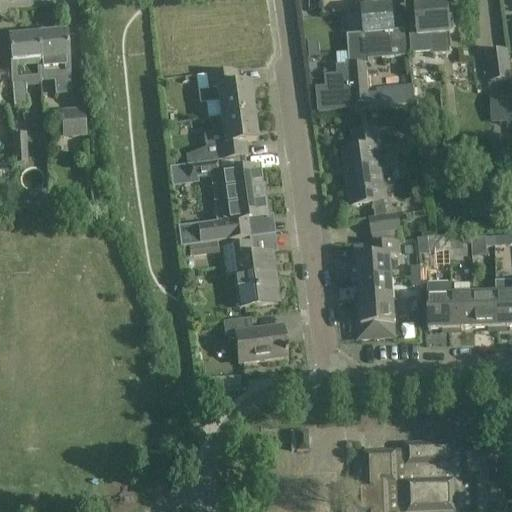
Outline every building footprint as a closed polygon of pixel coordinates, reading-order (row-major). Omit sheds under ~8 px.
[(412,39),(409,39),(410,58),(413,58),(431,57),(431,58),(451,57),(449,33),(453,32),(452,19),(448,20),(447,5),(431,6),(431,2),(418,3),(418,7),(415,7),(416,24),(411,25),(412,39)] [(365,12),(362,12),(364,37),(379,36),(381,60),(406,58),(404,32),(393,33),(392,10),(378,11),(378,7),(365,8),(365,12)] [(36,37),(40,84),(54,83),(56,96),(71,95),(66,34),(36,37)] [(40,84),(36,37),(8,39),(14,108),(27,108),(25,85),(40,84)] [(318,39),(306,40),(308,56),(319,55),(318,39)] [(511,81),(508,50),(485,53),(489,84),(511,81)] [(325,89),(315,90),(317,115),(351,112),(351,113),(362,112),(362,106),(369,105),(367,65),(336,68),(337,76),(324,77),(325,89)] [(220,119),(251,114),(248,86),(238,87),(235,71),(205,75),(208,91),(198,93),(200,105),(218,102),(220,119)] [(511,122),(511,92),(490,93),(491,123),(511,122)] [(85,139),(84,110),(60,111),(62,141),(85,139)] [(251,114),(220,119),(222,134),(204,137),(206,148),(216,147),(218,163),(219,163),(243,159),(248,159),(246,143),(255,142),(251,114)] [(378,150),(376,132),(352,136),(355,151),(343,153),(350,209),(373,206),(374,220),(368,221),(370,237),(401,233),(398,216),(385,218),(376,150),(378,150)] [(25,134),(12,135),(14,166),(27,165),(25,134)] [(219,163),(171,170),(173,188),(197,185),(196,180),(197,180),(211,178),(216,214),(218,225),(179,230),(182,249),(221,244),(248,240),(246,222),(266,219),(264,202),(262,202),(258,170),(245,172),(243,159),(219,163)] [(0,209),(12,209),(12,183),(0,183),(0,209)] [(511,237),(494,239),(495,248),(511,246),(511,237)] [(447,238),(427,240),(428,255),(448,253),(447,243),(447,238)] [(495,248),(494,239),(484,240),(485,249),(495,248)] [(467,242),(447,243),(448,253),(468,251),(467,242)] [(217,245),(188,249),(189,258),(218,254),(217,245)] [(253,258),(251,245),(221,250),(224,268),(226,282),(234,281),(239,310),(272,305),(267,272),(274,271),(271,255),(253,258)] [(358,283),(391,281),(389,259),(400,258),(399,245),(365,248),(366,259),(356,259),(358,283)] [(421,288),(420,268),(411,269),(412,289),(421,288)] [(359,305),(393,303),(391,281),(358,283),(359,305)] [(511,282),(495,283),(495,297),(497,297),(498,331),(511,330),(511,282)] [(429,333),(452,332),(451,298),(450,285),(428,285),(429,333)] [(455,298),(451,298),(452,332),(475,332),(474,298),(470,298),(469,286),(455,286),(455,298)] [(474,298),(475,332),(498,331),(497,297),(495,297),(474,298)] [(418,312),(417,300),(408,301),(409,312),(418,312)] [(395,327),(393,303),(359,305),(361,328),(371,328),(372,341),(395,340),(394,327),(395,327)] [(252,333),(250,320),(222,324),(224,337),(235,336),(239,366),(286,359),(282,329),(252,333)] [(295,432),(290,432),(290,452),(308,451),(307,432),(295,432)] [(452,452),(452,445),(405,447),(405,453),(364,455),(365,486),(355,487),(356,511),(504,511),(503,481),(495,482),(493,450),(452,452)]
